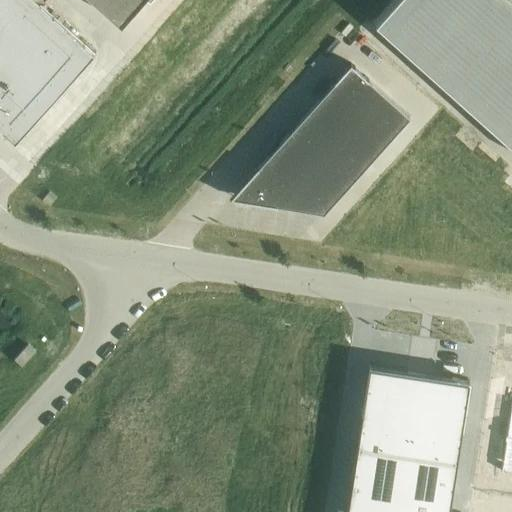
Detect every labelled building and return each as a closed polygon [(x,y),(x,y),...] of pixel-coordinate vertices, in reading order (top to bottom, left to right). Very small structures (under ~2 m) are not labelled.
[(31,0),(0,0),(0,132),(13,144),(93,55),(31,0)] [(511,0),(394,0),(374,23),(511,146),(511,0)] [(334,81),(320,97),(378,149),(408,116),(368,79),(350,62),(334,81)] [(378,149),(320,97),(285,135),(344,188),(378,149)] [(344,188),(285,135),(229,198),(276,205),(276,204),(323,212),(344,188)] [(27,344),(14,359),(21,366),(35,350),(27,344)] [(368,363),(345,511),(447,511),(468,379),(368,363)]
